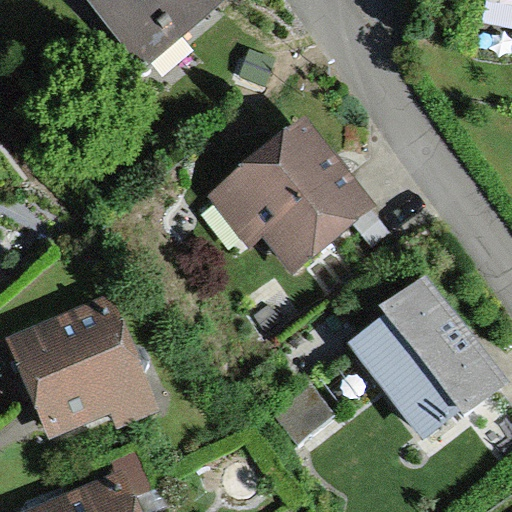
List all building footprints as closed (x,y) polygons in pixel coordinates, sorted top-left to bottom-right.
[(73,0),(140,76),(212,12),(201,0),(73,0)] [(511,0),(465,0),(511,8),(511,0)] [(285,279),(358,223),(291,134),(217,190),(285,279)] [(421,440),(504,376),(428,279),(345,343),(421,440)] [(105,294),(3,342),(49,440),(104,414),(112,431),(160,409),(105,294)] [(332,417),(310,389),(271,419),(292,447),(332,417)] [(139,511),(133,499),(151,491),(134,453),(110,464),(113,471),(21,511),(139,511)]
